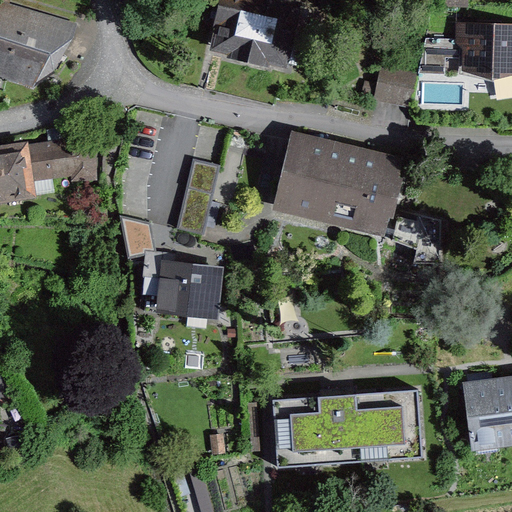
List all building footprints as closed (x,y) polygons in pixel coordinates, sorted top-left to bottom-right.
[(319,8),(289,0),(228,0),(215,51),(302,73),(319,8)] [(471,9),(470,0),(439,0),(440,10),(471,9)] [(72,28),(0,5),(0,74),(33,87),(70,51),(72,28)] [(419,83),(463,84),(463,72),(511,73),(511,28),(461,27),(461,42),(427,41),(421,76),(419,83)] [(414,108),(419,83),(421,76),(385,68),(378,100),(414,108)] [(405,162),(302,139),(286,210),(390,233),(405,162)] [(85,142),(0,153),(0,203),(42,198),(40,183),(90,176),(85,142)] [(225,199),(217,198),(223,162),(193,157),(180,226),(219,233),(225,199)] [(423,236),(443,236),(443,215),(398,216),(399,236),(423,235),(423,236)] [(226,275),(174,267),(167,311),(219,320),(226,275)] [(479,451),(511,447),(511,412),(509,384),(472,388),(479,451)] [(419,397),(283,406),(287,465),(423,456),(419,397)] [(211,438),(212,458),(226,458),(225,437),(211,438)]
